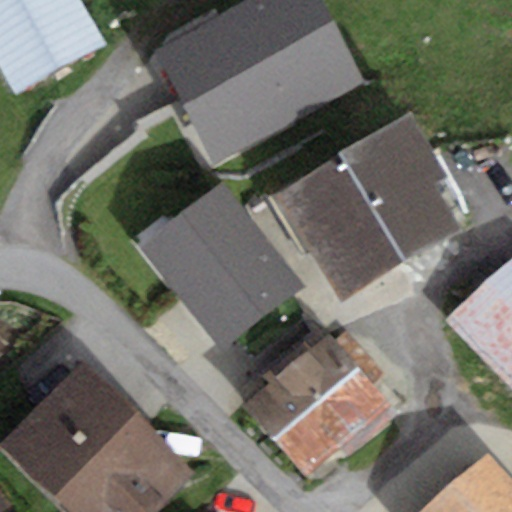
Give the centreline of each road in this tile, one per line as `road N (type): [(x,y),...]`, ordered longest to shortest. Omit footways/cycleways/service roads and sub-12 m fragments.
road 1 (residential): [(304,511),(105,315),(67,290),(0,272)]
road 2 (unknown): [(383,511),(450,352),(445,305),(415,258)]
